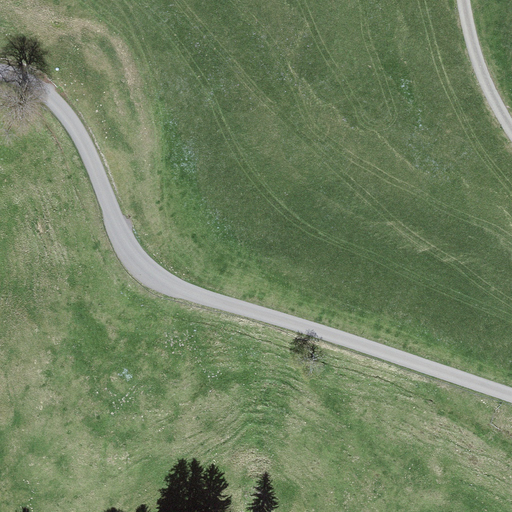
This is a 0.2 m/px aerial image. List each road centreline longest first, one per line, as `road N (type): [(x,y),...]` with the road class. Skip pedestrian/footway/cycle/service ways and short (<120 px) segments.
road 1 (track): [(0,70),(29,81),(70,120),(128,245),(161,277),(511,391)]
road 2 (track): [(463,0),(477,59),(511,131)]
